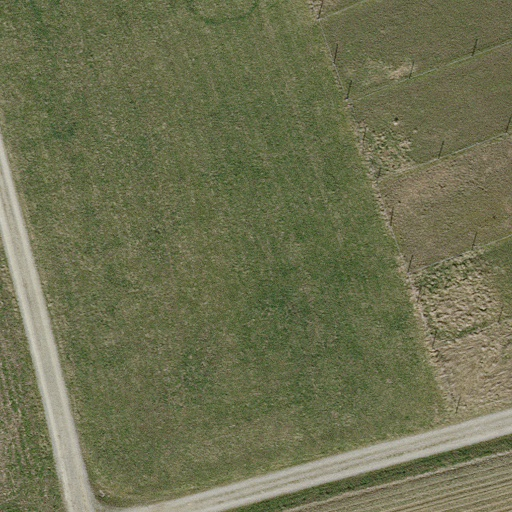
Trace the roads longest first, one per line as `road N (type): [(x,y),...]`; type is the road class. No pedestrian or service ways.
road 1 (track): [(175,511),(511,424)]
road 2 (track): [(0,187),(86,511)]
